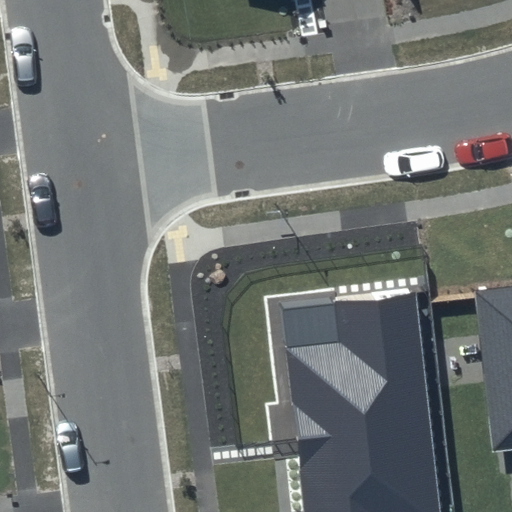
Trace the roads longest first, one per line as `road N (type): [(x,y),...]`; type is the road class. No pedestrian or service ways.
road 1 (residential): [(73,163),(511,99)]
road 2 (residential): [(73,163),(120,511)]
road 3 (residential): [(52,0),(73,163)]
